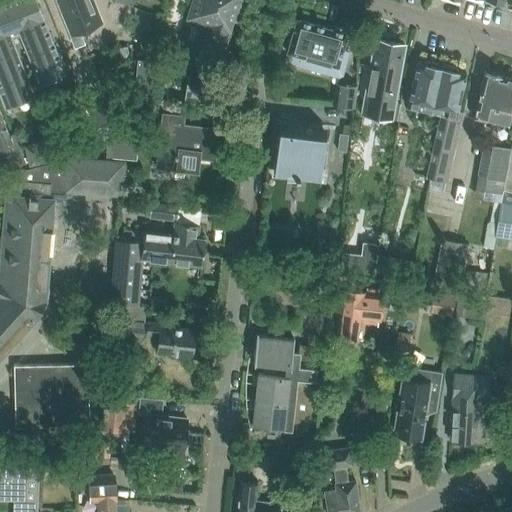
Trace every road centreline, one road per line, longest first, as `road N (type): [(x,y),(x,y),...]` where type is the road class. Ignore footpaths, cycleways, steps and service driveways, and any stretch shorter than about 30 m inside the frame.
road 1 (residential): [(216,511),(243,243)]
road 2 (residential): [(511,43),(374,0)]
